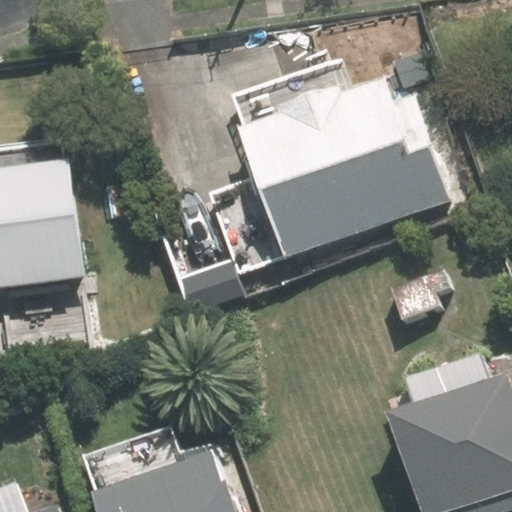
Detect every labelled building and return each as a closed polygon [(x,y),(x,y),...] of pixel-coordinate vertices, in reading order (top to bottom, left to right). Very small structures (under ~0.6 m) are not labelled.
[(270,41),(205,63),(228,132),(293,110),(270,41)] [(393,82),(245,134),(291,266),(463,207),(426,101),(402,109),(393,82)] [(0,311),(7,311),(5,291),(98,281),(84,166),(0,174),(0,311)] [(449,277),(397,294),(407,324),(440,313),(434,297),(453,291),(449,277)] [(511,511),(511,379),(494,386),(484,359),(412,385),(422,413),(397,421),(430,511),(511,511)] [(234,490),(224,459),(109,497),(114,511),(245,511),(237,488),(234,490)] [(0,511),(25,511),(20,494),(0,501),(0,511)]
